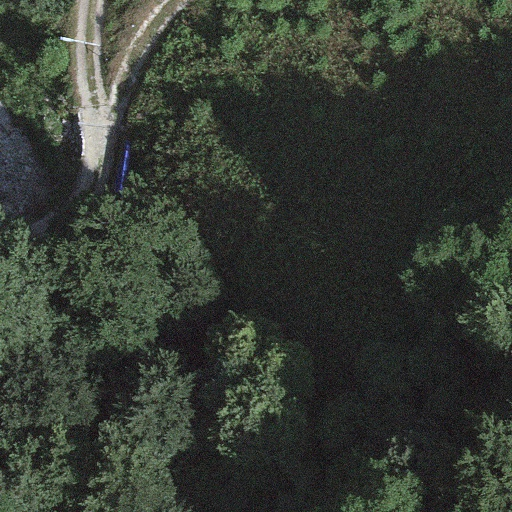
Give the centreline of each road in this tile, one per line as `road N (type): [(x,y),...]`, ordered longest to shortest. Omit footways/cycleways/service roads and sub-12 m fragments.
road 1 (track): [(0,252),(50,247),(74,219),(91,189),(89,116)]
road 2 (track): [(89,116),(182,0)]
